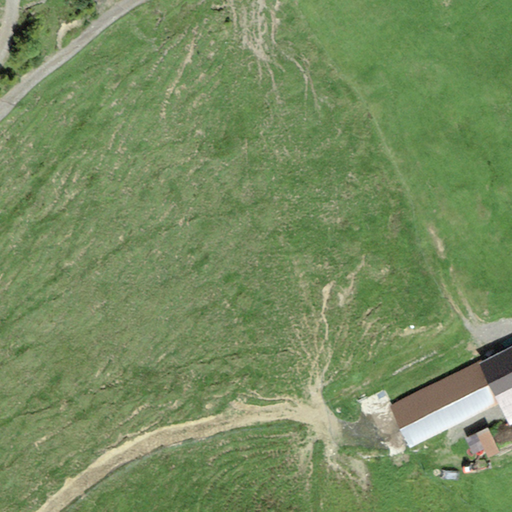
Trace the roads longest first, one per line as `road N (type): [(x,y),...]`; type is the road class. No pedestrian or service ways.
road 1 (track): [(511,328),(330,409),(219,422),(148,444),(97,471),(48,511)]
road 2 (track): [(0,119),(151,0)]
